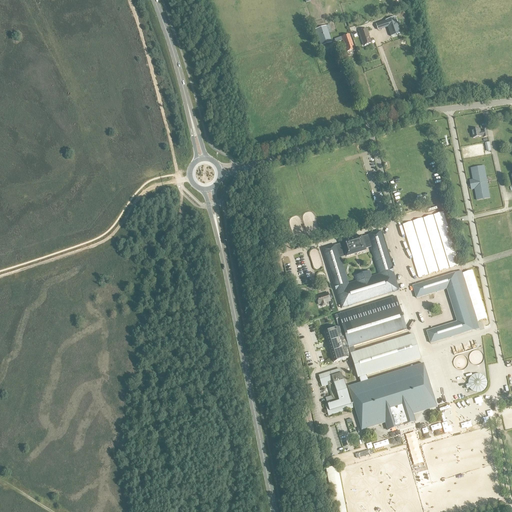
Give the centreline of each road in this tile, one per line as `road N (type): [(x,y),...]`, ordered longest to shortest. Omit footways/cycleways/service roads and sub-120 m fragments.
road 1 (track): [(253,163),(328,511)]
road 2 (unknown): [(228,511),(234,458),(210,395),(180,190)]
road 3 (primary): [(274,511),(226,269)]
road 4 (unknown): [(0,276),(105,240),(149,187),(178,180)]
road 5 (track): [(177,174),(129,0)]
road 6 (unclassified): [(511,99),(367,126)]
